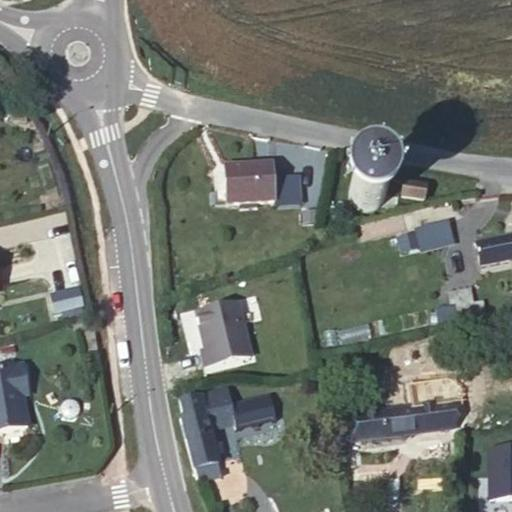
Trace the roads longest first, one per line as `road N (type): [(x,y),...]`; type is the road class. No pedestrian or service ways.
road 1 (unclassified): [(205,108),(511,171)]
road 2 (tertiary): [(128,228),(165,489)]
road 3 (residential): [(165,489),(0,501)]
road 4 (tertiary): [(128,228),(148,153),(205,108)]
road 5 (tertiary): [(93,88),(128,228)]
